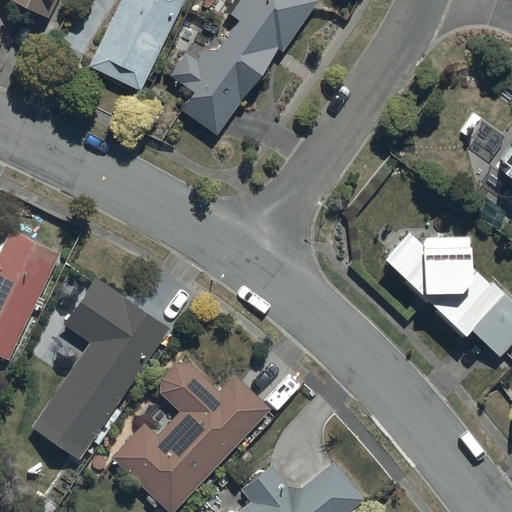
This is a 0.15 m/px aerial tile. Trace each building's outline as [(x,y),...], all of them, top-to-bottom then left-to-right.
[(4,0),(48,20),(57,0),(4,0)] [(122,0),(88,69),(139,94),(185,0),(122,0)] [(318,4),(311,0),(239,0),(227,18),(238,25),(215,56),(206,50),(195,64),(186,57),(168,81),(192,99),(180,115),(215,140),(240,105),(261,82),(278,53),(281,55),(318,4)] [(0,357),(8,361),(57,259),(8,235),(0,252),(0,357)] [(407,239),(383,267),(465,345),(472,339),(497,362),(511,346),(511,305),(492,286),(489,289),(472,273),(468,240),(422,240),(422,250),(407,239)] [(79,462),(169,331),(96,281),(63,328),(90,346),(33,430),(79,462)] [(167,511),(175,511),(270,411),(232,378),(216,395),(188,369),(187,369),(185,369),(184,368),(182,368),(181,368),(180,368),(178,369),(177,369),(176,369),(174,370),(173,370),(172,371),(170,371),(169,372),(168,373),(167,373),(166,374),(165,375),(164,376),(163,377),(162,379),(161,380),(160,381),(160,382),(159,384),(159,385),(158,386),(158,388),(158,389),(158,390),(158,392),(158,393),(158,395),(158,396),(158,397),(178,416),(157,439),(143,426),(112,460),(167,511)] [(352,511),(363,504),(332,465),(298,493),(288,492),(270,469),(239,494),(248,506),(240,511),(352,511)]
